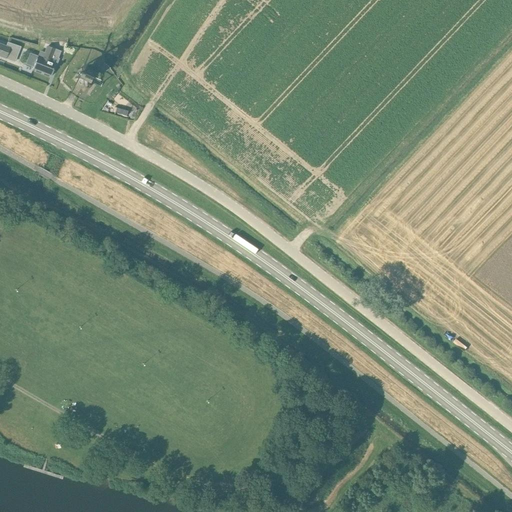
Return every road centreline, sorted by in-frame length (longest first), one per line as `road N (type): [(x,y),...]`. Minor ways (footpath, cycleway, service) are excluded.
road 1 (unclassified): [(511,426),(222,199),(0,80)]
road 2 (primary): [(511,453),(221,233),(0,112)]
